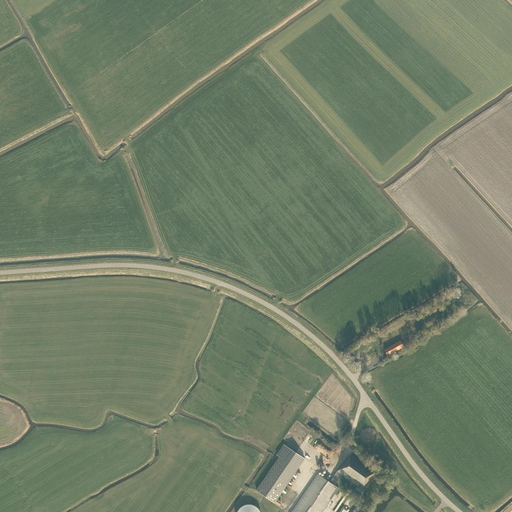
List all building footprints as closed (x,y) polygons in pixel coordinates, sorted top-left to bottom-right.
[(381,335),(377,329),(372,333),(374,337),(375,338),(379,336),(380,336),(381,335)] [(400,340),(383,350),(387,357),(404,347),(400,340)] [(359,349),(355,352),(364,364),(365,363),(367,367),(381,356),(372,345),(364,352),(361,348),(359,350),(359,349)] [(332,455),(334,451),(323,443),(320,447),(332,455)] [(304,458),(284,444),(277,455),(279,457),(256,490),(274,502),(304,458)] [(369,468),(366,466),(367,466),(351,454),(348,458),(347,458),(334,475),(330,482),(317,474),(291,511),(322,511),(339,488),(334,485),(339,478),(341,475),(357,486),(359,483),(364,486),(373,473),(368,469),(369,468)]
